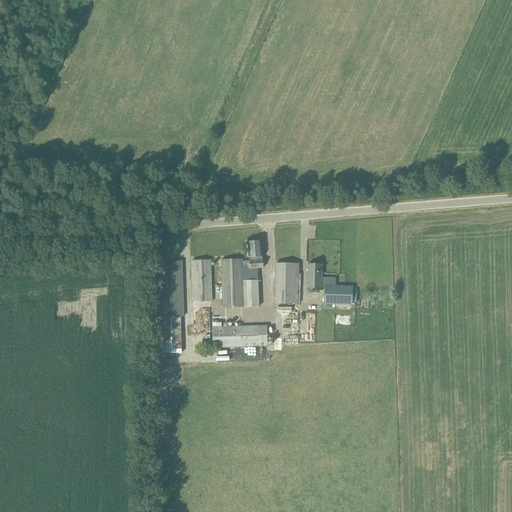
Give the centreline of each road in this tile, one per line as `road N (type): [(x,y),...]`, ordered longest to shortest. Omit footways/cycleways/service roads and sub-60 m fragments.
road 1 (unclassified): [(0,238),(511,197)]
road 2 (track): [(277,0),(179,223)]
